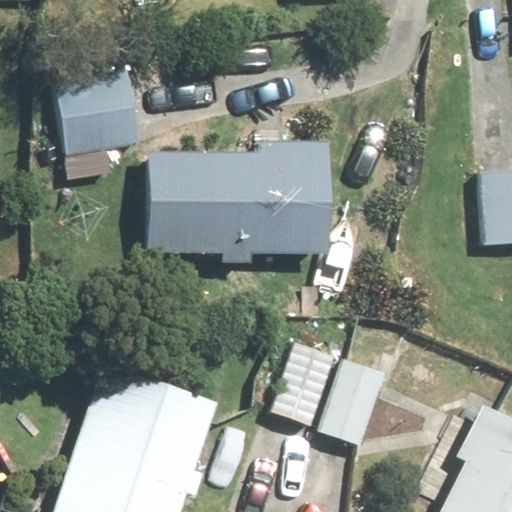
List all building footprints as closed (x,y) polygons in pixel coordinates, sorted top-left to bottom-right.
[(110,76),(35,88),(48,169),(123,157),(110,76)] [(307,156),(133,155),(133,266),(306,267),(307,156)] [(511,176),(466,178),(468,263),(511,261),(511,176)] [(290,341),(250,419),(343,466),(383,387),(290,341)] [(88,369),(34,511),(168,511),(206,413),(88,369)] [(511,511),(511,438),(470,417),(421,511),(511,511)]
